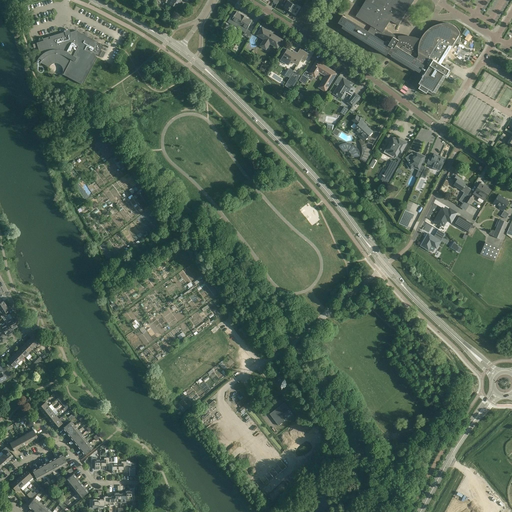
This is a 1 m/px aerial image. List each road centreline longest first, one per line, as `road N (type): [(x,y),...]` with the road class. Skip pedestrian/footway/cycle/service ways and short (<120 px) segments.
road 1 (tertiary): [(213,77),(363,238)]
road 2 (residential): [(459,143),(307,35)]
road 3 (residential): [(383,267),(236,379)]
